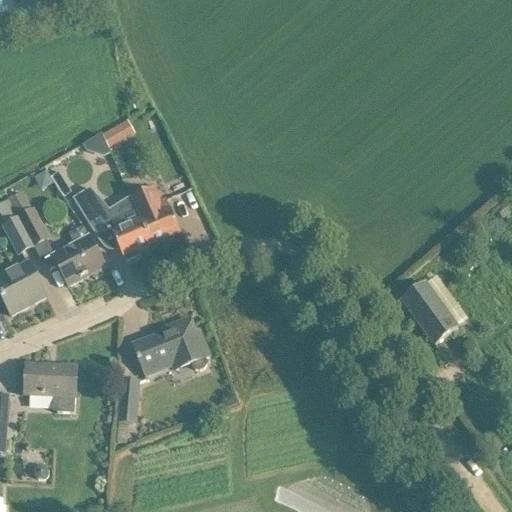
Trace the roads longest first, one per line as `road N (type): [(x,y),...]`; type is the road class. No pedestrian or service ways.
road 1 (track): [(497,511),(331,284),(282,250),(225,255)]
road 2 (residential): [(0,356),(225,255)]
